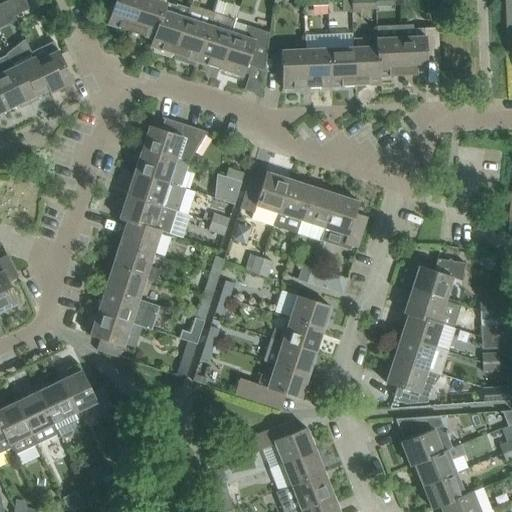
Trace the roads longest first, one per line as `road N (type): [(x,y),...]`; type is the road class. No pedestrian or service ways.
road 1 (residential): [(0,348),(46,322),(115,91),(161,84),(240,109),(261,137),(398,176)]
road 2 (residential): [(369,511),(334,414),(355,310),(373,298),(383,267),(377,244),(398,176)]
road 3 (residential): [(511,112),(437,116),(398,176)]
